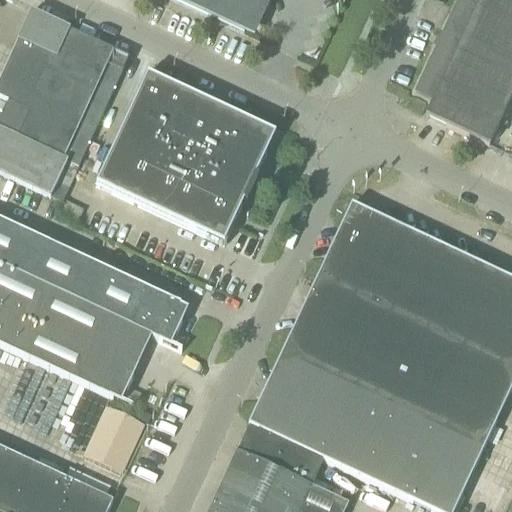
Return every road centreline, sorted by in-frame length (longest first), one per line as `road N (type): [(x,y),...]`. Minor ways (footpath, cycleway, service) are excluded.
road 1 (unclassified): [(175,511),(353,138)]
road 2 (unclassified): [(353,138),(58,0)]
road 3 (unknown): [(112,207),(281,288)]
road 4 (unclassified): [(511,211),(353,138)]
road 5 (unclassified): [(353,138),(418,0)]
